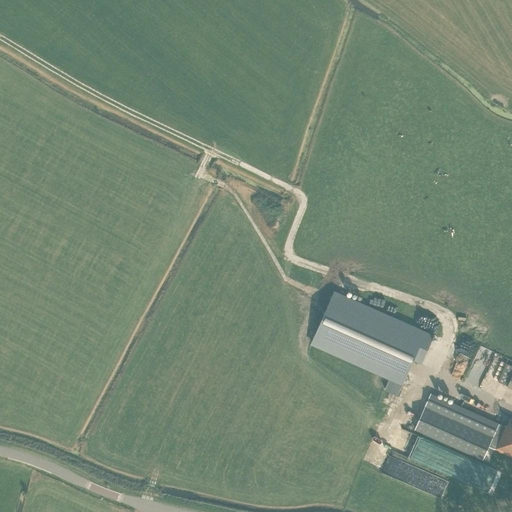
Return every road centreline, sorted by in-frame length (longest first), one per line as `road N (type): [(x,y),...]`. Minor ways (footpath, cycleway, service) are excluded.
road 1 (track): [(431,369),(447,333),(446,318),(434,308),(287,256),(303,205),(299,193),(0,37)]
road 2 (tertiary): [(175,511),(0,449)]
